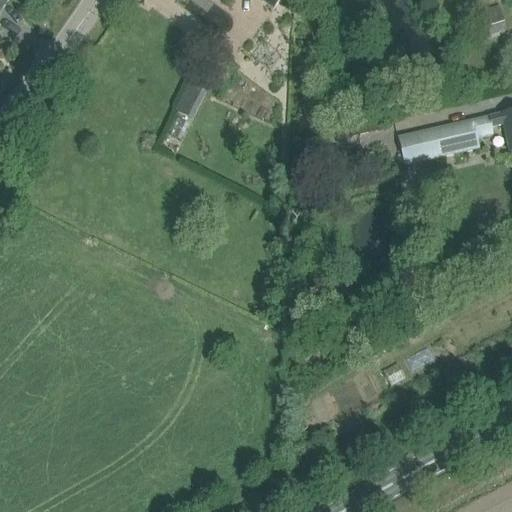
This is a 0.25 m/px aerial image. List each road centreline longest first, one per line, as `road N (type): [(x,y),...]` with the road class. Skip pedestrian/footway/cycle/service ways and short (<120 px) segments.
road 1 (unclassified): [(0,141),(100,0)]
road 2 (secondary): [(366,511),(511,425)]
